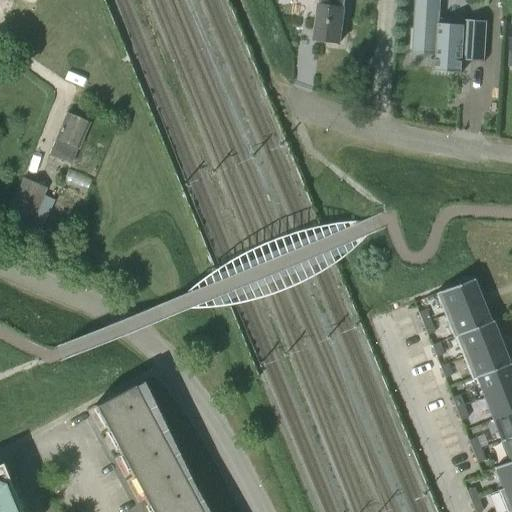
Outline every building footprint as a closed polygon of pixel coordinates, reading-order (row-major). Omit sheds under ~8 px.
[(319,0),(314,40),(340,43),(345,0),(319,0)] [(461,73),(462,52),(470,53),(470,60),(484,61),(486,21),(463,19),(462,26),(438,24),(439,0),(414,0),(413,21),(411,21),(410,41),(436,42),(434,71),(461,73)] [(297,55),(296,82),(314,82),(314,56),(297,55)] [(71,164),(89,123),(67,114),(50,155),(71,164)] [(27,233),(47,188),(23,178),(3,222),(27,233)] [(472,279),(435,293),(443,316),(481,301),(472,279)] [(452,337),(454,336),(492,322),(491,320),(489,321),(481,301),(443,316),(452,337)] [(422,324),(430,321),(425,310),(418,313),(422,324)] [(430,321),(422,324),(427,335),(435,332),(430,321)] [(454,336),(463,358),(500,343),(492,322),(454,336)] [(436,357),(444,354),(439,343),(431,346),(436,357)] [(471,379),(475,378),(475,377),(508,364),(500,343),(463,358),(471,379)] [(452,375),(447,363),(440,366),(444,378),(452,375)] [(475,378),(484,398),(511,387),(511,373),(508,364),(475,377),(475,378)] [(200,511),(134,387),(94,406),(150,511),(200,511)] [(511,387),(484,398),(492,420),(511,411),(511,387)] [(459,395),(451,398),(456,409),(464,406),(459,395)] [(464,406),(456,409),(460,421),(468,418),(464,406)] [(511,411),(492,420),(500,441),(511,436),(511,411)] [(511,436),(500,441),(508,462),(509,462),(511,460),(511,436)] [(468,440),(472,452),(480,449),(476,437),(468,440)] [(480,449),(472,452),(477,463),(485,460),(480,449)] [(494,467),(502,489),(502,490),(511,485),(511,460),(509,462),(508,462),(494,467)] [(18,511),(0,467),(0,511),(18,511)] [(511,485),(502,490),(502,489),(497,490),(505,511),(509,511),(511,511),(511,485)] [(474,488),(466,491),(471,502),(478,499),(474,488)] [(478,499),(471,502),(474,511),(478,511),(483,511),(478,499)]
